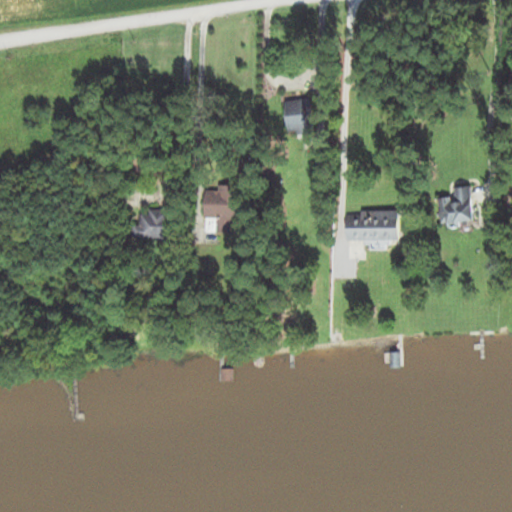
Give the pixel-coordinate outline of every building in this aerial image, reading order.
[(315,133),(312,99),(288,102),(291,136),(315,133)] [(440,199),(441,225),(476,224),(474,187),(457,188),(457,199),(440,199)] [(244,188),(208,188),(208,233),(232,233),(232,220),(244,220),(244,188)] [(348,242),(402,242),(402,212),(348,212),(348,242)] [(180,240),(180,213),(144,213),(144,226),(136,226),(136,240),(180,240)] [(403,354),(392,354),(392,368),(403,368),(403,354)] [(235,370),(224,370),(224,382),(234,382),(235,370)]
